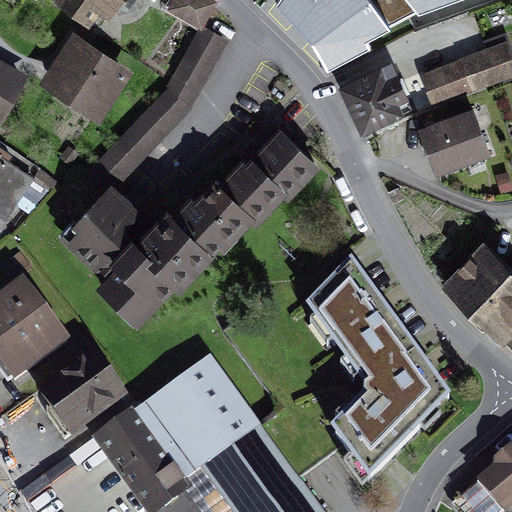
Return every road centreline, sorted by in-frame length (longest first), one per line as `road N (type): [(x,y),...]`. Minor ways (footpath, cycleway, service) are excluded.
road 1 (residential): [(232,0),(298,67),(334,121),(412,278),(445,321),(511,378)]
road 2 (residential): [(511,395),(443,456),(411,511)]
